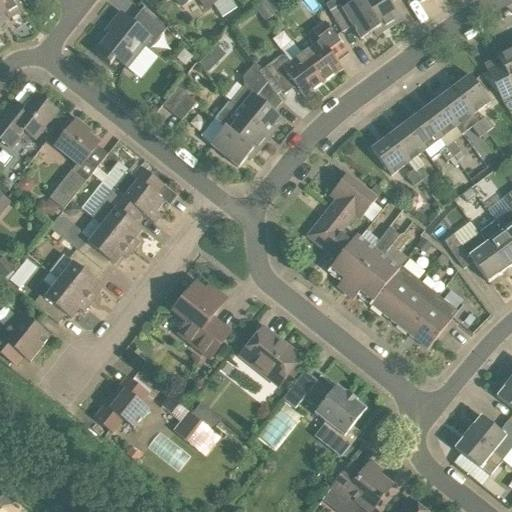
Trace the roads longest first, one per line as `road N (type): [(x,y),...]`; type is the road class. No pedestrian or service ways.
road 1 (residential): [(257,218),(271,187),(333,116),(500,0)]
road 2 (residential): [(412,396),(266,282),(257,218)]
road 3 (residential): [(45,59),(220,199)]
road 4 (residential): [(84,375),(220,199)]
road 5 (residential): [(480,511),(421,465),(409,445),(412,396)]
road 6 (residential): [(110,511),(0,424)]
road 7 (residential): [(412,396),(423,401),(445,392),(511,325)]
